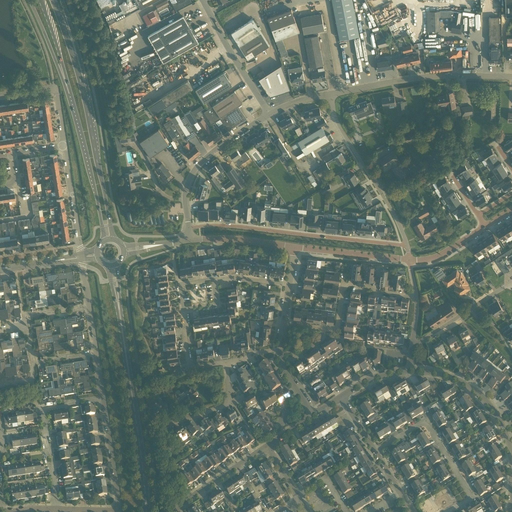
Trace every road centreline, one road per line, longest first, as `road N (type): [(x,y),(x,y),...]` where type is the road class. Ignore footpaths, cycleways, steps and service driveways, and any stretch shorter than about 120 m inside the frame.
road 1 (residential): [(187,229),(246,227),(406,246)]
road 2 (primary): [(113,239),(71,41)]
road 3 (primary): [(147,511),(119,312)]
road 4 (residential): [(511,507),(501,423),(472,390),(446,375),(408,369)]
road 5 (unclassified): [(329,95),(415,78),(511,75)]
road 6 (residential): [(406,246),(329,95)]
road 7 (residential): [(449,511),(470,496),(428,424),(375,450)]
road 8 (primary): [(65,78),(102,241)]
road 9 (residential): [(55,509),(43,411),(103,398)]
road 10 (unclassified): [(187,229),(185,190),(194,172),(267,113)]
road 11 (unclassified): [(267,113),(202,0)]
road 12 (residential): [(323,330),(337,329),(345,285),(415,294)]
road 13 (residential): [(153,428),(228,403),(224,362)]
road 14 (residential): [(411,347),(511,282)]
